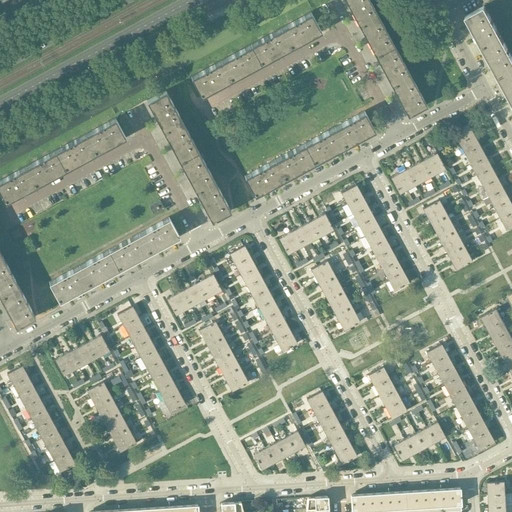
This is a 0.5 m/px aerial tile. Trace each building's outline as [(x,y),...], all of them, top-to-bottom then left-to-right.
[(377,14),(369,0),(345,0),(358,24),(377,14)] [(484,6),(474,11),(465,16),(481,45),(500,35),(484,6)] [(310,12),(280,28),(291,47),(320,31),(310,12)] [(393,44),(377,14),(358,24),(370,47),(371,47),(374,54),(393,44)] [(280,28),(251,44),(261,63),(266,60),(268,59),(291,47),(280,28)] [(511,67),(511,57),(500,35),(481,45),(498,76),(511,67)] [(251,44),(221,60),(231,79),(261,63),(251,44)] [(409,74),(393,44),(374,54),(391,84),(409,74)] [(221,60),(191,77),(201,95),(231,79),(221,60)] [(511,67),(498,76),(511,102),(511,67)] [(426,104),(409,74),(391,84),(407,114),(426,104)] [(182,121),(165,90),(146,100),(163,131),(182,121)] [(364,111),(334,127),(344,146),(374,130),(364,111)] [(115,118),(85,134),(95,153),(125,137),(115,118)] [(198,151),(182,121),(163,131),(179,161),(198,151)] [(468,123),(452,132),(459,143),(474,135),(468,123)] [(334,127),(304,143),(314,162),(344,146),(334,127)] [(85,134),(55,150),(65,169),(95,153),(85,134)] [(474,135),(459,143),(464,154),(480,146),(474,135)] [(304,143),(274,159),(284,178),(314,162),(304,143)] [(480,146),(464,154),(470,165),(485,156),(480,146)] [(55,150),(25,166),(35,185),(65,169),(55,150)] [(214,180),(198,151),(179,161),(195,191),(214,180)] [(436,152),(428,156),(437,172),(445,168),(436,152)] [(428,156),(420,160),(429,177),(437,172),(428,156)] [(485,156),(470,165),(476,175),(491,167),(485,156)] [(274,159),(244,176),(254,194),(284,178),(274,159)] [(420,160),(413,164),(422,181),(429,177),(420,160)] [(413,164),(405,168),(414,185),(422,181),(413,164)] [(25,166),(0,179),(0,191),(5,201),(13,197),(35,185),(25,166)] [(491,167),(476,175),(482,186),(497,177),(491,167)] [(405,168),(398,172),(407,189),(414,185),(405,168)] [(398,172),(390,177),(399,193),(407,189),(398,172)] [(497,177),(482,186),(488,197),(503,189),(497,177)] [(230,210),(214,180),(195,191),(211,220),(230,210)] [(356,184),(340,192),(346,203),(362,195),(356,184)] [(503,189),(488,197),(493,207),(509,199),(503,189)] [(362,195),(346,203),(352,214),(367,206),(362,195)] [(148,205),(153,214),(164,208),(159,199),(148,205)] [(438,199),(422,208),(426,216),(442,207),(438,199)] [(511,205),(509,199),(493,207),(499,218),(511,210),(511,205)] [(373,213),(379,210),(376,203),(369,206),(373,213)] [(367,206),(352,214),(358,224),(373,216),(367,206)] [(442,207),(426,216),(430,223),(447,214),(442,207)] [(511,210),(499,218),(505,229),(511,225),(511,210)] [(324,212),(316,217),(325,233),(333,229),(324,212)] [(376,216),(380,222),(385,219),(382,213),(376,216)] [(447,214),(430,223),(434,231),(451,222),(447,214)] [(379,227),(373,216),(358,224),(364,235),(379,227)] [(168,217),(138,233),(148,252),(178,235),(168,217)] [(316,217),(309,221),(318,237),(325,233),(316,217)] [(309,221),(301,225),(310,241),(318,237),(309,221)] [(451,222),(434,231),(439,239),(455,230),(451,222)] [(301,225),(293,229),(302,245),(310,241),(301,225)] [(385,238),(379,227),(364,235),(369,246),(385,238)] [(293,229),(286,233),(295,249),(302,245),(293,229)] [(455,230),(439,239),(443,246),(459,237),(455,230)] [(138,233),(108,249),(119,268),(148,252),(138,233)] [(286,233),(278,237),(287,254),(295,249),(286,233)] [(459,237),(443,246),(447,254),(463,245),(459,237)] [(385,238),(369,246),(376,258),(391,249),(385,238)] [(250,256),(244,245),(228,253),(235,264),(250,256)] [(463,245),(447,254),(451,261),(467,253),(463,245)] [(108,249),(78,266),(88,284),(119,268),(108,249)] [(391,249),(376,258),(382,269),(397,260),(391,249)] [(467,253),(451,261),(455,269),(471,260),(467,253)] [(2,256),(0,257),(0,295),(9,291),(18,286),(2,256)] [(250,256),(235,264),(241,275),(256,267),(250,256)] [(326,260),(310,268),(315,277),(331,268),(326,260)] [(397,260),(382,269),(388,280),(403,272),(397,260)] [(78,266),(49,282),(59,300),(88,284),(78,266)] [(256,267),(241,275),(246,286),(262,277),(256,267)] [(331,268),(315,277),(318,284),(335,275),(331,268)] [(403,272),(388,280),(393,290),(408,281),(403,272)] [(212,273),(204,277),(213,294),(221,289),(212,273)] [(335,275),(318,284),(322,291),(339,282),(335,275)] [(204,277),(197,281),(205,298),(213,294),(204,277)] [(262,277),(246,286),(252,297),(268,288),(262,277)] [(197,281),(189,285),(198,302),(205,298),(197,281)] [(339,282),(322,291),(327,300),(343,291),(339,282)] [(189,285),(181,290),(190,306),(198,302),(189,285)] [(18,286),(9,291),(0,295),(0,296),(16,326),(25,321),(34,316),(18,286)] [(268,288),(252,297),(258,307),(273,299),(268,288)] [(181,290),(174,294),(183,310),(190,306),(181,290)] [(343,291),(327,300),(331,307),(347,298),(343,291)] [(174,294),(166,298),(175,314),(183,310),(174,294)] [(347,298),(331,307),(335,314),(351,305),(347,298)] [(273,299),(258,307),(264,318),(279,310),(273,299)] [(132,305),(117,313),(123,325),(138,316),(132,305)] [(351,305),(335,314),(339,322),(355,313),(351,305)] [(481,316),(487,328),(502,319),(496,308),(481,316)] [(279,310),(264,318),(270,329),(285,321),(279,310)] [(355,313),(339,322),(343,329),(359,321),(355,313)] [(138,316),(123,325),(128,335),(144,327),(138,316)] [(502,319),(487,328),(493,338),(508,330),(502,319)] [(214,320),(198,329),(202,337),(219,328),(214,320)] [(285,321),(270,329),(275,339),(291,331),(285,321)] [(144,327),(128,335),(134,346),(149,338),(144,327)] [(219,328),(202,337),(207,345),(223,336),(219,328)] [(511,337),(508,330),(493,338),(499,349),(511,341),(511,337)] [(291,331),(275,339),(281,350),(297,342),(291,331)] [(100,334),(92,338),(101,354),(109,350),(100,334)] [(223,336),(207,345),(211,352),(227,343),(223,336)] [(92,338),(85,342),(94,358),(101,354),(92,338)] [(149,338),(134,346),(140,356),(155,348),(149,338)] [(511,341),(499,349),(504,360),(511,355),(511,341)] [(85,342),(78,346),(86,362),(94,358),(85,342)] [(227,343),(211,352),(215,360),(231,351),(227,343)] [(441,343),(425,351),(431,362),(447,354),(441,343)] [(78,346),(70,350),(79,366),(86,362),(78,346)] [(155,348),(140,356),(146,367),(161,359),(155,348)] [(70,350),(62,354),(71,371),(79,366),(70,350)] [(231,351),(215,360),(219,368),(235,359),(231,351)] [(54,358),(63,375),(71,371),(62,354),(54,358)] [(447,354),(431,362),(437,373),(452,365),(447,354)] [(161,359),(146,367),(152,378),(167,370),(161,359)] [(235,359),(219,368),(223,376),(240,367),(235,359)] [(22,365),(6,373),(13,384),(28,376),(22,365)] [(452,365),(437,373),(443,383),(458,375),(452,365)] [(382,366),(367,374),(373,385),(389,377),(382,366)] [(240,367),(223,376),(227,383),(244,374),(240,367)] [(167,370),(152,378),(158,389),(173,381),(167,370)] [(244,374),(227,383),(231,390),(247,381),(244,374)] [(458,375),(443,383),(449,395),(464,387),(458,375)] [(28,376),(13,384),(18,395),(34,387),(28,376)] [(389,377),(373,385),(379,397),(395,388),(389,377)] [(103,381),(86,390),(90,397),(106,388),(103,381)] [(173,381),(158,389),(163,400),(179,392),(173,381)] [(34,387),(18,395),(24,406),(39,398),(34,387)] [(464,387),(449,395),(455,406),(470,398),(464,387)] [(106,388),(90,397),(95,405),(111,396),(106,388)] [(395,388),(379,397),(385,407),(400,399),(395,388)] [(422,393),(419,389),(415,391),(411,393),(414,398),(418,396),(418,395),(422,393)] [(321,390),(306,398),(312,409),(327,400),(321,390)] [(179,392),(163,400),(169,411),(185,403),(179,392)] [(111,396),(95,405),(99,413),(115,404),(111,396)] [(39,398),(24,406),(30,417),(45,408),(39,398)] [(470,398),(455,406),(461,416),(476,408),(470,398)] [(400,399),(385,407),(391,418),(406,410),(400,399)] [(327,400),(312,409),(317,419),(333,411),(327,400)] [(115,404),(99,413),(103,420),(119,412),(115,404)] [(45,408),(30,417),(36,428),(51,419),(45,408)] [(476,408),(461,416),(467,427),(482,419),(476,408)] [(333,411),(317,419),(324,431),(339,423),(333,411)] [(119,412),(103,420),(107,428),(123,419),(119,412)] [(151,413),(148,415),(154,426),(160,423),(154,412),(151,413)] [(51,419),(36,428),(42,439),(57,430),(51,419)] [(123,419),(107,428),(111,436),(128,427),(123,419)] [(482,419),(467,427),(472,438),(487,429),(482,419)] [(436,420),(426,426),(434,441),(445,436),(436,420)] [(339,423),(324,431),(330,442),(345,434),(339,423)] [(426,426),(414,432),(423,448),(434,441),(426,426)] [(128,427),(111,436),(115,443),(131,434),(128,427)] [(487,429),(472,438),(478,449),(494,441),(487,429)] [(57,430),(42,439),(48,450),(63,441),(57,430)] [(296,430),(286,435),(294,451),(305,445),(296,430)] [(414,432),(403,438),(412,454),(423,448),(414,432)] [(131,434),(115,443),(119,451),(136,442),(131,434)] [(345,434),(330,442),(335,452),(350,444),(345,434)] [(286,435),(275,441),(283,457),(294,451),(286,435)] [(403,438),(393,444),(401,459),(412,454),(403,438)] [(63,441),(48,450),(54,460),(69,452),(63,441)] [(275,441),(263,447),(272,463),(283,457),(275,441)] [(350,444),(335,452),(341,463),(356,455),(350,444)] [(253,453),(261,469),(272,463),(263,447),(253,453)] [(69,452),(54,460),(59,471),(74,462),(69,452)] [(487,481),(488,494),(505,493),(504,480),(487,481)] [(451,511),(450,489),(450,487),(441,488),(441,489),(442,511),(451,511)] [(461,510),(459,488),(459,487),(450,487),(450,489),(451,511),(461,510)] [(433,511),(432,490),(432,488),(423,489),(423,490),(424,511),(433,511)] [(435,511),(442,511),(441,489),(441,488),(432,488),(432,490),(433,511),(435,511)] [(424,511),(423,490),(423,489),(414,490),(414,491),(415,511),(424,511)] [(405,511),(405,492),(405,490),(395,491),(396,492),(396,511),(405,511)] [(415,511),(414,491),(414,490),(405,490),(405,492),(405,511),(415,511)] [(387,511),(386,493),(386,491),(377,492),(377,493),(378,511),(387,511)] [(396,511),(396,492),(395,491),(386,491),(386,493),(387,511),(396,511)] [(369,511),(368,494),(368,492),(359,493),(359,495),(360,511),(369,511)] [(378,511),(377,493),(377,492),(368,492),(368,494),(369,511),(378,511)] [(360,511),(359,495),(359,493),(350,494),(351,511),(360,511)] [(505,493),(488,494),(489,506),(506,505),(505,493)] [(327,495),(310,496),(307,497),(306,508),(327,507),(327,495)] [(242,511),(240,501),(220,502),(221,511),(242,511)]
